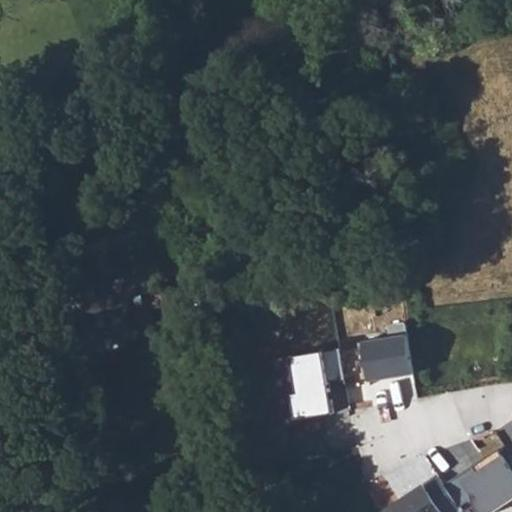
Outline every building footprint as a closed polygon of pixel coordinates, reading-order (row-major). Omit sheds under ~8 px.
[(69,103),(90,89),(83,77),(62,92),(69,103)] [(65,289),(75,342),(98,337),(98,333),(132,327),(133,330),(155,326),(144,274),(65,289)] [(367,383),(415,375),(406,321),(386,324),(389,339),(361,343),(367,383)] [(293,420),(330,413),(317,350),(280,357),(293,420)] [(511,476),(499,459),(462,484),(481,511),(500,511),(511,503),(511,476)] [(460,511),(438,473),(377,510),(377,511),(460,511)]
